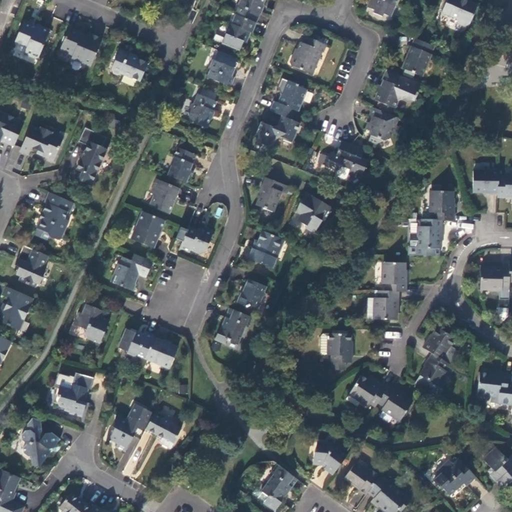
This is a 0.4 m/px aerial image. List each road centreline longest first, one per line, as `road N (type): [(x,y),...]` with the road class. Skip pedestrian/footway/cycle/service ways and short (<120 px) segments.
road 1 (residential): [(189,329),(234,222),(226,149),(285,11),(332,20)]
road 2 (residential): [(56,0),(183,53)]
road 3 (residential): [(339,118),(367,56),(359,32),(332,20)]
